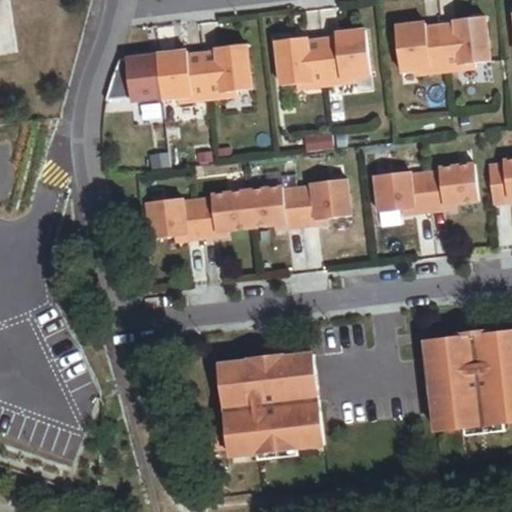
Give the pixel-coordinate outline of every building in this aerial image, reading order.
[(488,59),(482,14),(452,18),(452,22),(439,24),(444,69),(473,66),(473,61),(488,59)] [(444,69),(439,24),(425,26),(424,21),(394,25),(399,70),(414,68),(415,73),(444,69)] [(370,74),(364,29),(334,32),(334,37),(320,38),(326,84),(355,80),(355,76),(370,74)] [(326,84),(320,38),(307,40),(306,36),(275,40),(281,85),(296,83),(297,87),(326,84)] [(250,89),(245,44),(215,47),(215,52),(201,53),(207,98),(236,95),(235,90),(250,89)] [(207,98),(201,53),(187,55),(186,50),(160,53),(165,99),(177,97),(177,102),(178,102),(207,98)] [(121,57),(109,98),(134,95),(135,102),(165,99),(160,53),(121,57)] [(213,162),(211,142),(192,145),(194,164),(213,162)] [(511,156),(504,158),(505,162),(489,163),(493,200),(509,198),(508,194),(511,193),(511,156)] [(478,197),(474,161),(452,163),(453,168),(425,171),(429,208),(445,206),(444,201),(456,199),(478,197)] [(429,208),(425,171),(397,174),(397,170),(374,172),(378,208),(401,206),(413,205),(413,209),(429,208)] [(351,212),(347,175),(325,178),(325,181),(298,184),(302,222),(317,221),(317,216),(329,214),(351,212)] [(302,222),(298,184),(270,188),(270,183),(247,186),(252,224),(274,221),(286,220),(286,224),(302,222)] [(252,224),(247,186),(225,189),(225,192),(198,196),(202,233),(217,232),(217,228),(229,226),(252,224)] [(202,233),(198,196),(170,199),(170,194),(147,197),(151,235),(174,232),(186,231),(186,235),(202,233)] [(511,420),(511,329),(490,332),(489,329),(456,333),(456,336),(435,339),(436,346),(428,347),(438,430),(465,427),(505,422),(511,420)] [(436,346),(435,339),(427,340),(428,347),(436,346)] [(325,444),(314,353),(283,357),(283,354),(250,358),(250,361),(228,364),(229,371),(221,372),(228,430),(211,432),(213,450),(230,448),(231,455),(259,452),(298,447),(325,444)] [(229,371),(228,364),(220,365),(221,372),(229,371)] [(466,434),(506,429),(505,422),(465,427),(466,434)] [(299,454),(298,447),(259,452),(260,459),(299,454)]
